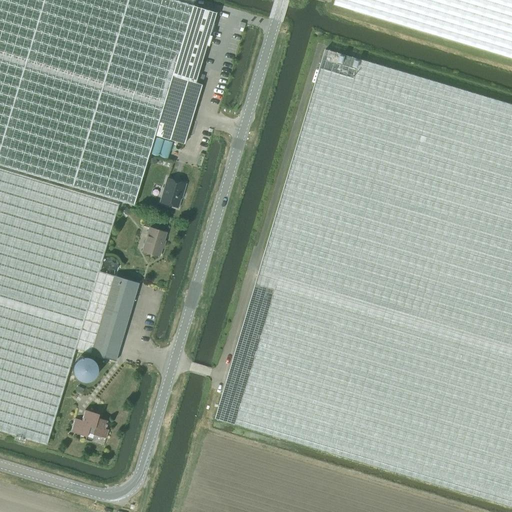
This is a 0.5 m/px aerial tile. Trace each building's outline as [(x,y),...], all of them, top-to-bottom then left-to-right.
[(0,0),(0,164),(133,205),(154,135),(172,76),(187,80),(195,82),(206,45),(208,46),(211,36),(209,35),(216,12),(193,6),(174,0),(0,0)] [(511,0),(336,0),(335,5),(511,57),(511,0)] [(511,506),(511,104),(325,49),(215,418),(511,506)] [(172,76),(154,135),(184,144),(202,84),(195,82),(187,80),(172,76)] [(171,141),(166,157),(180,161),(184,145),(171,141)] [(118,204),(0,168),(0,430),(47,444),(75,348),(91,353),(114,276),(98,271),(118,204)] [(177,207),(184,183),(167,178),(160,202),(177,207)] [(161,247),(163,247),(165,241),(163,240),(166,232),(149,227),(142,250),(159,255),(161,247)] [(114,276),(91,353),(115,360),(138,283),(114,276)] [(88,432),(105,438),(108,429),(105,428),(105,426),(106,426),(106,424),(107,420),(97,417),(98,414),(84,410),(81,420),(74,418),(70,431),(86,436),(88,432)]
